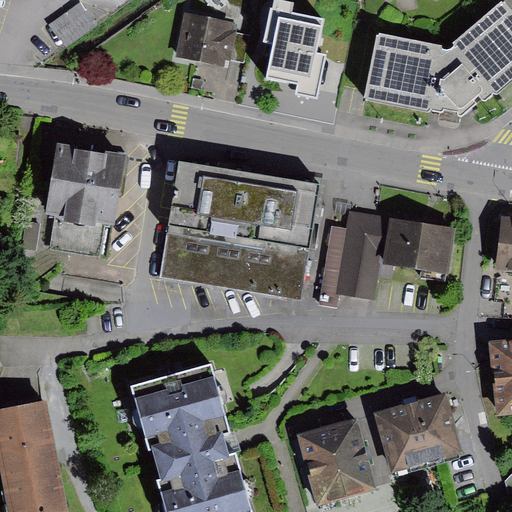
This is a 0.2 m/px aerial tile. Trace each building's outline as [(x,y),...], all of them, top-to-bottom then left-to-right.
[(82,3),(49,26),(66,49),(99,26),(82,3)] [(444,53),(374,40),(359,108),(458,128),(511,85),(511,19),(502,7),(444,53)] [(240,26),(184,12),(172,62),(228,76),(240,26)] [(334,28),(269,17),(257,86),(322,97),(334,28)] [(19,168),(23,137),(4,135),(0,166),(19,168)] [(78,151),(57,147),(46,217),(55,219),(50,251),(100,259),(105,228),(115,229),(126,159),(104,155),(103,158),(98,157),(98,155),(94,151),(92,151),(87,152),(84,155),(78,154),(78,151)] [(318,189),(176,166),(156,282),(299,305),(318,189)] [(372,306),(384,218),(346,213),(334,301),(372,306)] [(455,229),(386,219),(379,268),(448,278),(455,229)] [(511,220),(502,219),(495,271),(511,274),(511,220)] [(26,246),(48,248),(50,223),(28,221),(26,246)] [(511,343),(486,347),(495,423),(511,420),(511,343)] [(212,368),(130,390),(148,456),(153,455),(161,483),(158,484),(165,511),(253,511),(238,456),(230,458),(227,446),(225,440),(232,438),(212,368)] [(445,400),(371,420),(387,482),(461,462),(445,400)] [(69,511),(47,403),(0,412),(0,465),(9,511),(69,511)] [(357,425),(291,443),(310,511),(327,511),(377,499),(357,425)]
